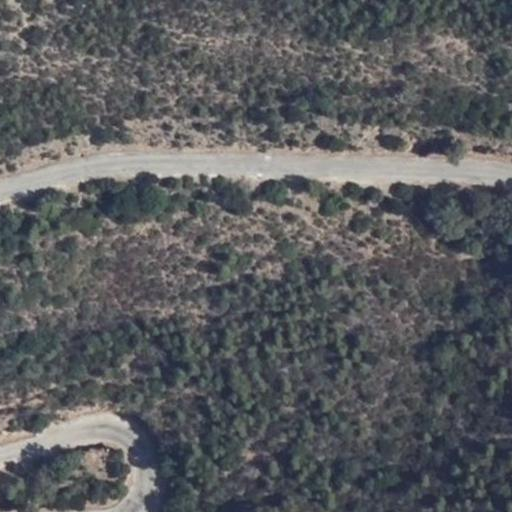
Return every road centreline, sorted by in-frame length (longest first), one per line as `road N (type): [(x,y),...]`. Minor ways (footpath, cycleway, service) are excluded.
road 1 (unclassified): [(0,190),(71,170),(153,161),(511,172)]
road 2 (unclassified): [(129,511),(148,492),(148,461),(134,433),(109,422),(0,450)]
